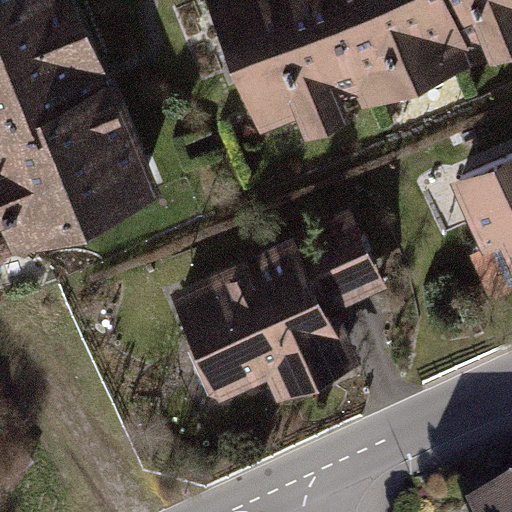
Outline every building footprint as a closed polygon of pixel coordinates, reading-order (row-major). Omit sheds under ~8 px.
[(153,193),(67,0),(0,0),(0,244),(4,253),(153,193)] [(511,0),(199,0),(251,129),(290,114),(298,133),(335,119),(327,99),(353,88),(358,101),(457,61),(450,45),(479,33),(489,58),(511,48),(511,0)] [(511,174),(509,168),(443,194),(463,243),(489,233),(511,286),(511,174)] [(344,207),(162,296),(213,401),(260,381),(270,401),(348,368),(325,313),(379,289),(344,207)] [(511,511),(511,490),(465,511),(511,511)]
